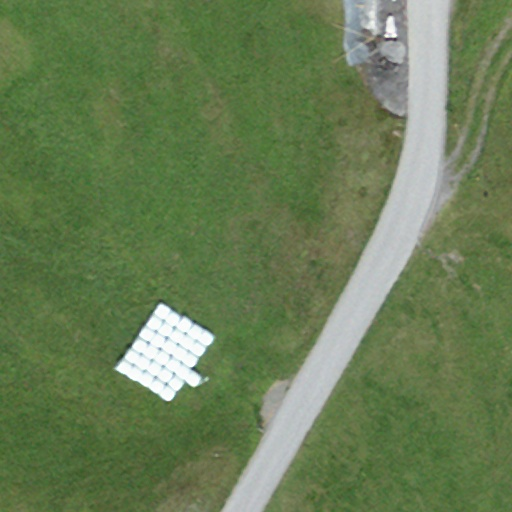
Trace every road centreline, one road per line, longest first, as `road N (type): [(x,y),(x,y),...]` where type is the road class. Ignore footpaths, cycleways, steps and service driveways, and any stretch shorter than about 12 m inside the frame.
road 1 (unclassified): [(235,511),(409,196),(423,131),(419,0)]
road 2 (track): [(409,196),(452,167),(511,35)]
